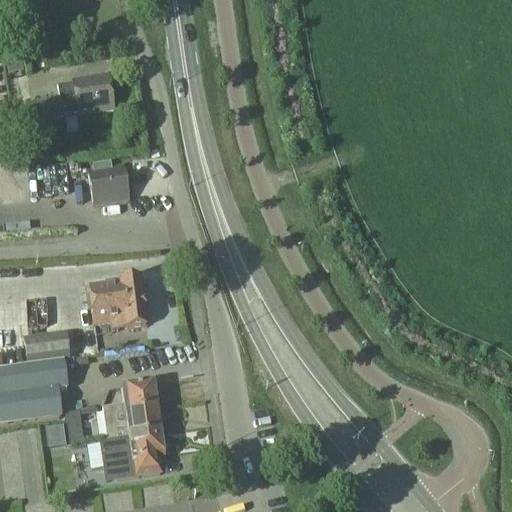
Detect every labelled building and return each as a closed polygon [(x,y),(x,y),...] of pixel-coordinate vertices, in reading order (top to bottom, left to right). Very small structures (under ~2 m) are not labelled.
[(7,76),(23,72),(21,63),(5,66),(7,76)] [(62,117),(63,117),(77,115),(77,117),(113,111),(107,76),(71,82),(72,85),(56,87),(58,98),(32,103),(36,124),(63,120),(62,117)] [(109,194),(109,207),(92,208),(92,220),(131,219),(130,206),(121,206),(120,194),(109,194)] [(121,283),(90,287),(95,326),(111,324),(112,332),(145,327),(138,278),(120,281),(121,283)] [(49,336),(49,316),(10,317),(11,337),(49,336)] [(23,341),(27,367),(69,362),(66,336),(23,341)] [(69,362),(27,367),(0,371),(0,426),(59,419),(55,391),(65,390),(62,369),(73,367),(72,361),(69,362)] [(123,407),(102,410),(103,418),(156,411),(154,399),(156,399),(155,390),(153,391),(152,386),(121,391),(123,407)] [(156,411),(103,418),(107,442),(110,442),(159,435),(158,431),(161,431),(160,422),(157,422),(156,411)] [(64,416),(68,440),(82,438),(79,414),(64,416)] [(159,435),(110,442),(116,482),(160,476),(158,460),(163,459),(162,455),(165,455),(163,445),(161,446),(159,435)]
